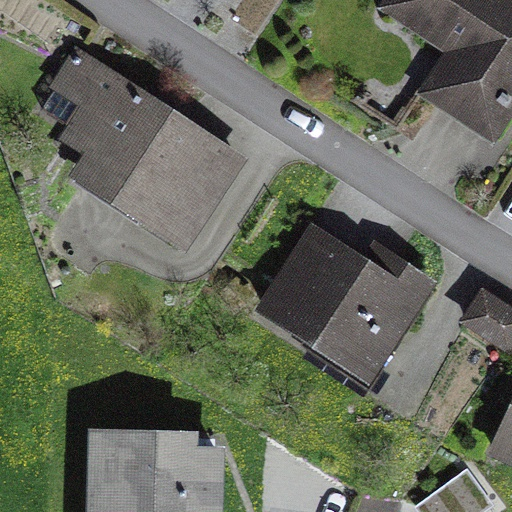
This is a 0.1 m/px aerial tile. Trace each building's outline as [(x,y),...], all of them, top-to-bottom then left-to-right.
[(511,83),(511,8),(500,0),(376,0),(364,18),(425,59),(398,99),(468,147),(511,83)] [(215,169),(59,62),(23,113),(49,131),(36,149),(57,163),(45,180),(155,256),(215,169)] [(335,274),(287,243),(232,327),(336,395),(407,287),(351,250),(335,274)] [(510,326),(466,301),(446,336),(489,361),(510,326)] [(511,375),(471,459),(511,479),(511,375)] [(185,447),(92,443),(89,511),(212,511),(215,466),(185,465),(185,447)]
